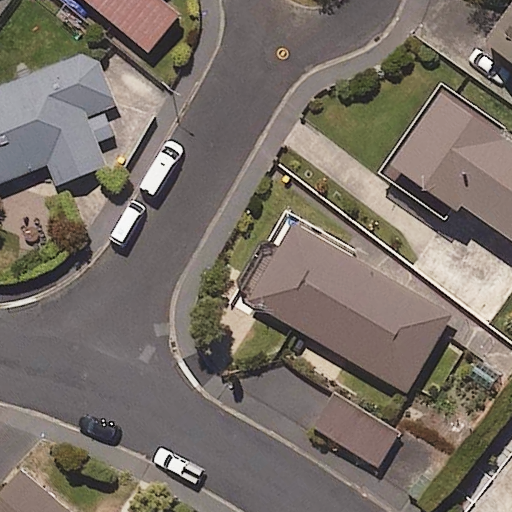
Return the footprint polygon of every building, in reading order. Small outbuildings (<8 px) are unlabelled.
[(92,0),(152,47),(181,11),(167,0),(92,0)] [(511,4),(491,32),(511,47),(511,4)] [(120,102),(95,44),(0,85),(0,181),(50,160),(59,183),(108,162),(99,141),(116,134),(105,108),(120,102)] [(511,130),(445,83),(384,168),(449,215),(464,194),(511,228),(511,130)] [(455,314),(299,215),(250,292),(406,391),(455,314)] [(403,430),(339,389),(318,422),(382,463),(403,430)] [(81,511),(18,459),(0,480),(0,511),(81,511)]
